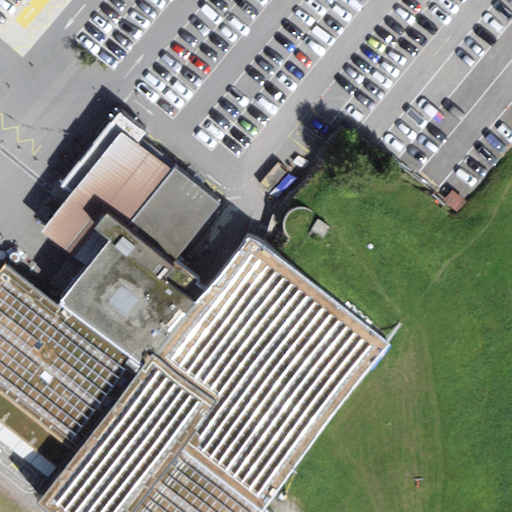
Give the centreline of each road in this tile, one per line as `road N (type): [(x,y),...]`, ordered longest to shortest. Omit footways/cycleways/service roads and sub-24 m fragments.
road 1 (secondary): [(38,130),(60,133),(79,124),(188,0)]
road 2 (secondary): [(90,0),(20,81),(17,111),(38,130)]
